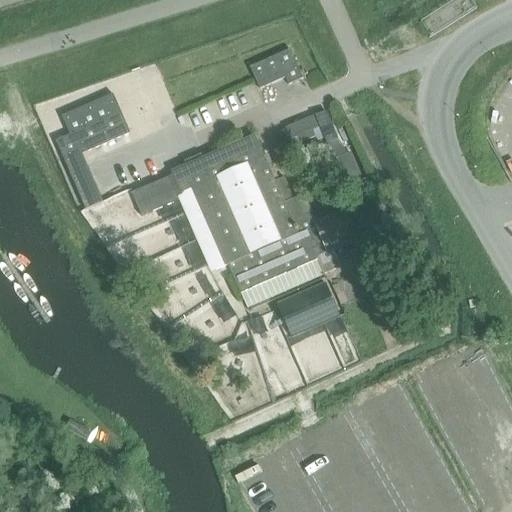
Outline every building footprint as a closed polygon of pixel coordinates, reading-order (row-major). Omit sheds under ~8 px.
[(291,50),(276,56),(286,78),(289,86),(304,79),(291,50)] [(276,56),(263,62),(273,84),(286,78),(276,56)] [(263,62),(251,68),(261,90),(273,84),(263,62)] [(71,136),(56,142),(86,210),(104,203),(103,202),(96,205),(90,191),(97,187),(92,175),(84,179),(75,158),(83,155),(131,134),(122,113),(114,95),(63,117),(71,136)] [(327,112),(286,129),(286,130),(291,140),(298,137),(297,136),(313,130),(313,131),(321,128),(327,144),(338,139),(327,112)] [(286,130),(278,133),(283,144),(291,140),(286,130)] [(313,130),(297,136),(298,137),(300,144),(316,137),(313,131),(313,130)] [(511,137),(502,142),(511,162),(511,137)] [(241,295),(242,294),(316,262),(314,259),(303,231),(307,229),(294,201),(285,179),(276,183),(257,138),(174,173),(175,175),(132,193),(142,216),(179,201),(175,190),(181,187),(183,194),(195,189),(241,295)] [(351,154),(334,161),(348,195),(365,188),(351,154)] [(304,197),(294,201),(307,229),(303,231),(314,259),(356,240),(344,213),(316,225),(304,197)] [(389,197),(356,211),(363,225),(395,211),(389,197)] [(326,284),(277,305),(292,339),(341,317),(326,284)]
